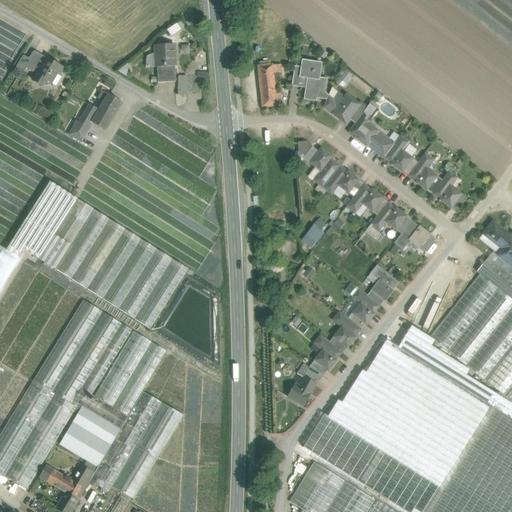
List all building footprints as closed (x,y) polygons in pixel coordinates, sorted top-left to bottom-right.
[(180,23),(169,29),(173,35),(184,29),(180,23)] [(174,45),(155,46),(156,54),(156,67),(157,67),(175,66),(174,45)] [(30,59),(25,67),(26,67),(37,74),(47,58),(35,51),(30,59)] [(146,68),(156,67),(156,54),(147,56),(146,68)] [(24,55),(15,71),(21,75),(26,67),(25,67),(30,59),(24,55)] [(63,68),(47,58),(37,74),(33,81),(42,86),(46,79),(51,83),(51,82),(54,84),(53,85),(53,86),(57,86),(63,75),(60,73),(63,68)] [(321,64),(303,61),(301,70),(299,84),(307,85),(305,99),(315,101),(316,94),(324,95),(325,87),(321,86),(323,80),(319,79),(321,64)] [(270,62),(260,63),(260,66),(258,67),(261,90),(274,89),(273,74),(272,65),(270,65),(270,62)] [(281,65),(272,65),(273,74),(282,73),(281,65)] [(175,66),(157,67),(158,83),(176,82),(175,66)] [(301,70),(294,69),(292,82),(299,84),(301,70)] [(343,70),(335,81),(342,86),(350,75),(343,70)] [(186,77),(179,77),(178,95),(186,95),(186,77)] [(333,100),(338,94),(332,88),(328,96),(333,100)] [(274,89),(261,90),(263,107),(276,106),(276,104),(281,104),(280,94),(275,94),(274,89)] [(108,94),(99,110),(89,105),(79,123),(89,129),(93,124),(105,131),(122,102),(108,94)] [(338,94),(333,100),(328,96),(323,108),(346,125),(350,119),(360,105),(346,95),(344,98),(338,94)] [(360,105),(350,119),(355,123),(362,114),(365,109),(360,105)] [(144,162),(203,220),(214,189),(202,177),(213,145),(199,140),(197,145),(191,143),(187,154),(196,153),(197,156),(178,163),(177,149),(181,149),(174,129),(181,128),(176,124),(164,128),(164,117),(158,117),(157,112),(153,122),(160,129),(153,126),(152,129),(158,129),(156,136),(161,138),(152,138),(153,155),(148,160),(144,162)] [(355,123),(352,128),(359,134),(367,123),(368,124),(371,120),(362,114),(355,123)] [(79,123),(77,122),(69,135),(82,142),(89,129),(79,123)] [(378,131),(368,124),(367,123),(359,134),(356,139),(366,147),(367,146),(384,158),(394,145),(377,132),(378,131)] [(394,145),(384,158),(384,159),(392,164),(391,165),(402,173),(403,172),(411,161),(413,159),(402,151),(409,142),(401,136),(394,145)] [(306,142),(298,143),(298,152),(305,157),(312,147),(306,142)] [(332,157),(321,148),(310,163),(320,171),(313,181),(323,188),(340,166),(331,159),(332,157)] [(416,165),(408,176),(416,182),(415,183),(427,191),(428,189),(437,176),(427,169),(433,160),(425,154),(416,165)] [(411,161),(403,172),(408,176),(416,165),(411,161)] [(348,172),(340,166),(323,188),(331,195),(338,186),(348,194),(358,182),(359,180),(348,171),(348,172)] [(442,180),(433,193),(441,199),(439,200),(451,209),(451,208),(461,194),(451,186),(458,177),(449,171),(442,180)] [(437,176),(428,189),(433,193),(442,180),(437,176)] [(94,209),(50,182),(6,250),(20,258),(25,250),(55,269),(94,209)] [(358,182),(348,194),(353,198),(363,185),(358,182)] [(371,191),(363,185),(353,198),(347,207),(355,213),(362,204),(372,212),(382,200),(383,198),(372,190),(371,191)] [(461,194),(451,208),(457,212),(467,198),(461,194)] [(382,200),(372,212),(377,216),(387,204),(382,200)] [(394,210),(387,204),(377,216),(370,225),(379,231),(385,222),(396,231),(405,218),(407,216),(396,208),(394,210)] [(157,249),(94,209),(55,269),(119,309),(157,249)] [(322,229),(327,225),(319,217),(315,221),(322,229)] [(405,218),(396,231),(401,234),(411,222),(405,218)] [(401,234),(394,243),(402,250),(409,241),(420,249),(430,235),(431,235),(419,226),(418,228),(411,222),(401,234)] [(511,234),(510,237),(505,233),(505,232),(493,222),(484,234),(480,238),(498,252),(496,254),(511,266),(511,262),(510,261),(511,258),(511,234)] [(311,224),(303,233),(313,243),(321,234),(311,224)] [(430,235),(420,249),(425,253),(435,239),(430,235)] [(0,246),(0,291),(20,258),(6,250),(0,246)] [(157,249),(119,309),(151,329),(189,269),(157,249)] [(511,276),(488,257),(476,272),(479,274),(497,289),(511,300),(511,276)] [(399,283),(377,265),(370,273),(379,280),(371,291),(383,301),(385,302),(394,291),(393,290),(399,283)] [(479,274),(430,337),(447,351),(497,289),(479,274)] [(367,296),(351,283),(344,291),(354,298),(341,313),(348,319),(352,314),(364,324),(366,325),(375,314),(373,313),(379,306),(367,296)] [(511,300),(497,289),(447,351),(466,366),(511,307),(511,300)] [(383,301),(371,291),(367,296),(379,306),(383,301)] [(83,300),(32,383),(0,435),(0,473),(27,489),(74,412),(77,414),(59,445),(98,468),(167,351),(152,342),(113,407),(110,405),(149,341),(134,331),(95,396),(92,395),(132,330),(83,300)] [(511,307),(466,366),(484,380),(511,344),(511,307)] [(341,313),(339,312),(333,320),(341,327),(333,337),(346,347),(347,348),(356,338),(354,336),(360,329),(348,319),(341,313)] [(364,324),(352,314),(348,319),(360,329),(364,324)] [(329,342),(320,335),(314,343),(323,350),(314,360),(328,371),(328,372),(337,361),(336,359),(341,352),(329,342)] [(346,347),(333,337),(329,342),(341,352),(346,347)] [(511,348),(486,382),(499,392),(504,396),(511,386),(511,348)] [(328,371),(314,360),(310,366),(322,376),(323,376),(328,371)] [(322,376),(310,366),(303,377),(315,384),(322,376)] [(305,379),(300,387),(295,384),(288,397),(303,406),(311,393),(310,393),(314,385),(316,385),(316,384),(315,384),(303,377),(305,379)] [(150,390),(94,484),(105,491),(161,397),(150,390)] [(499,392),(423,511),(511,511),(511,402),(508,399),(504,396),(499,392)] [(162,403),(97,511),(125,511),(183,415),(162,403)] [(376,500),(314,462),(289,501),(302,510),(306,511),(368,511),(376,501),(376,500)] [(70,480),(46,465),(39,477),(65,493),(56,509),(60,511),(71,511),(84,492),(81,490),(83,487),(84,488),(75,482),(73,481),(74,479),(71,478),(70,480)] [(93,472),(84,467),(75,482),(84,488),(93,472)] [(38,481),(28,497),(35,502),(45,486),(38,481)] [(99,492),(87,511),(94,511),(104,495),(99,492)] [(394,511),(376,500),(376,501),(368,511),(394,511)]
